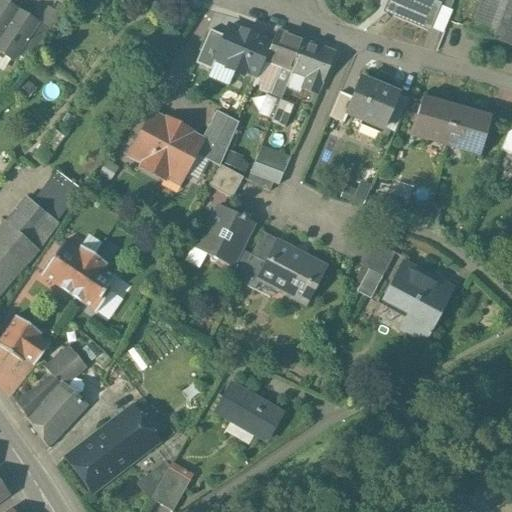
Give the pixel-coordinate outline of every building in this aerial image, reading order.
[(0,0),(0,39),(19,11),(1,0),(0,0)] [(440,4),(429,0),(389,0),(385,12),(429,30),(440,4)] [(511,0),(482,0),(470,30),(511,46),(511,0)] [(39,24),(19,11),(0,39),(0,53),(13,62),(18,55),(38,24),(39,24)] [(38,24),(18,55),(28,62),(48,31),(38,24)] [(215,60),(224,37),(210,31),(195,64),(211,70),(216,60),(215,60)] [(305,41),(277,31),(271,45),(257,78),(253,87),(254,88),(266,63),(280,68),(292,73),(305,42),(305,41)] [(335,53),(305,42),(292,73),(305,79),(301,90),(317,96),(335,53)] [(280,68),(266,63),(257,84),(261,86),(259,90),(269,94),(280,68)] [(269,94),(268,95),(281,100),(285,89),(292,73),(280,68),(269,94)] [(398,95),(361,80),(353,98),(347,113),(348,114),(384,129),(398,95)] [(297,94),(285,89),(281,100),(271,124),(283,128),(297,94)] [(340,93),(330,118),(344,124),(348,114),(347,113),(353,98),(340,93)] [(491,117),(422,97),(411,137),(480,157),(491,117)] [(216,112),(201,142),(202,143),(195,155),(219,168),(220,166),(238,124),(216,112)] [(151,116),(131,153),(146,161),(142,169),(163,180),(167,172),(182,180),(195,155),(202,143),(201,142),(188,135),(190,132),(168,120),(166,124),(151,116)] [(511,122),(501,150),(511,154),(511,122)] [(54,131),(35,158),(45,165),(64,138),(54,131)] [(279,159),(260,151),(255,163),(274,171),(279,159)] [(92,173),(69,156),(57,173),(80,189),(92,173)] [(274,171),(255,163),(248,180),(270,193),(273,184),(279,186),(283,174),(274,171)] [(244,178),(220,166),(219,168),(209,187),(232,199),(244,178)] [(80,189),(57,173),(42,192),(65,209),(80,189)] [(65,209),(42,192),(34,203),(55,222),(65,209)] [(413,202),(390,195),(395,218),(415,214),(413,202)] [(34,203),(30,199),(9,224),(39,251),(59,224),(55,222),(34,203)] [(441,210),(413,202),(415,214),(417,225),(435,230),(441,210)] [(241,218),(219,207),(202,240),(207,255),(232,267),(253,224),(244,220),(245,219),(242,217),(241,218)] [(0,227),(0,295),(39,251),(9,224),(5,222),(0,227)] [(395,254),(372,242),(360,265),(383,277),(395,254)] [(266,264),(258,279),(260,280),(305,305),(325,269),(277,243),(266,264)] [(107,265),(80,247),(77,251),(69,246),(60,259),(55,255),(40,277),(96,314),(112,291),(108,288),(116,277),(105,269),(107,265)] [(251,256),(238,282),(254,291),(260,280),(258,279),(266,264),(251,256)] [(504,266),(495,262),(490,274),(499,278),(504,266)] [(435,281),(403,264),(383,301),(409,315),(401,329),(424,342),(450,293),(434,284),(435,281)] [(42,335),(15,317),(0,338),(0,347),(22,362),(24,360),(33,367),(51,345),(40,337),(42,335)] [(69,348),(45,368),(52,377),(17,404),(27,418),(60,384),(63,387),(85,368),(69,348)] [(27,418),(27,419),(48,449),(86,408),(63,387),(60,384),(27,418)] [(283,414),(231,384),(215,412),(232,422),(234,420),(268,440),(283,414)] [(156,417),(143,400),(134,407),(146,423),(156,417)] [(134,407),(65,459),(91,494),(160,441),(146,423),(134,407)] [(169,468),(151,501),(152,501),(153,501),(171,511),(170,511),(172,511),(191,480),(169,468)] [(511,511),(511,504),(509,499),(493,508),(494,511),(511,511)]
